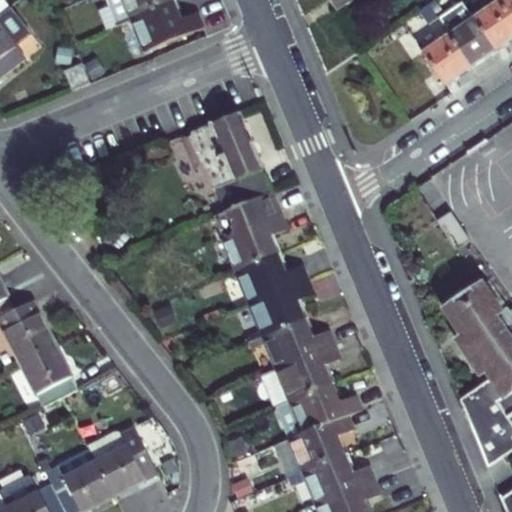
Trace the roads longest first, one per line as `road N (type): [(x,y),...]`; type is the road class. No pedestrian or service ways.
road 1 (residential): [(197,511),(204,468),(196,430),(0,178)]
road 2 (residential): [(336,205),(463,511)]
road 3 (residential): [(0,151),(267,41)]
road 4 (residential): [(511,86),(336,205)]
road 5 (residential): [(267,41),(336,205)]
